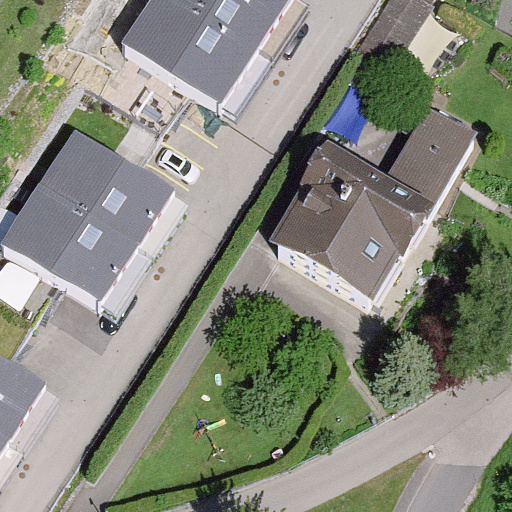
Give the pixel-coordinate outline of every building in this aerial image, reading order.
[(273,0),(157,0),(120,59),(225,127),(297,16),(273,0)] [(388,212),(440,245),(491,162),(436,131),(388,212)] [(75,142),(3,253),(109,321),(181,210),(75,142)] [(337,181),(282,267),(400,341),(455,254),(440,245),(388,212),(337,181)] [(0,373),(0,487),(52,407),(0,373)]
